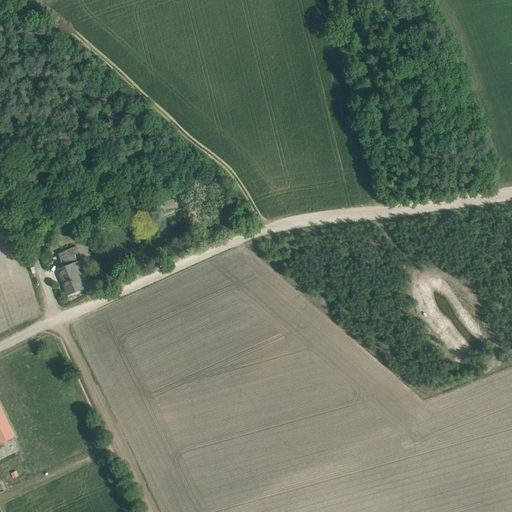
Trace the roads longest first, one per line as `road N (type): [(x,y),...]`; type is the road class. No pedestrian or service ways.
road 1 (track): [(56,319),(249,231),(511,192)]
road 2 (track): [(56,319),(149,511)]
road 3 (unknown): [(56,319),(0,170)]
